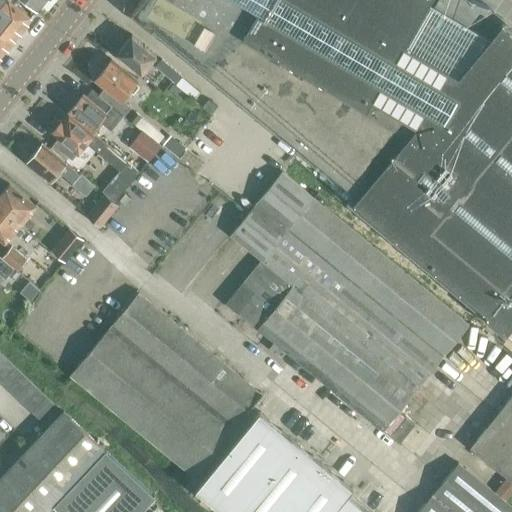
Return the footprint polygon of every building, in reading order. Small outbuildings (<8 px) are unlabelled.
[(0,0),(0,56),(31,18),(8,0),(0,0)] [(22,0),(37,11),(45,0),(22,0)] [(429,0),(142,0),(131,14),(150,31),(154,27),(357,196),(352,200),(488,314),(485,317),(505,333),(511,324),(511,32),(500,23),(488,37),(428,2),(429,0)] [(156,55),(132,34),(116,53),(141,73),(156,55)] [(161,58),(155,65),(175,83),(182,75),(161,58)] [(97,77),(95,79),(105,87),(99,94),(123,115),(130,107),(121,99),(136,80),(111,59),(104,68),(100,68),(96,73),(97,77)] [(99,122),(111,131),(123,115),(99,94),(92,88),(86,95),(83,93),(68,112),(91,131),(99,122)] [(53,130),(51,132),(77,153),(86,142),(120,170),(121,168),(132,177),(138,170),(69,113),(63,119),(62,118),(61,120),(57,120),(52,126),(53,130)] [(142,124),(129,140),(147,154),(160,138),(142,124)] [(26,162),(50,181),(58,171),(72,183),(79,174),(42,143),(26,162)] [(226,303),(274,341),(269,347),(280,357),(285,351),(382,429),(442,355),(468,323),(323,205),(327,200),(317,193),(313,197),(282,171),(230,235),(261,259),(226,303)] [(9,183),(0,193),(0,207),(20,225),(22,222),(30,229),(35,223),(27,216),(36,206),(9,183)] [(87,215),(100,226),(117,204),(104,194),(87,215)] [(20,225),(0,207),(0,239),(4,244),(14,232),(19,236),(23,231),(18,227),(20,225)] [(66,226),(47,249),(62,261),(81,238),(66,226)] [(2,257),(18,269),(27,259),(11,246),(2,257)] [(0,256),(0,274),(5,278),(14,268),(0,256)] [(29,281),(20,292),(30,301),(38,291),(40,289),(39,289),(29,281)] [(194,475),(262,393),(138,292),(70,374),(194,475)] [(0,362),(0,378),(14,364),(6,356),(0,362)] [(0,378),(0,381),(7,388),(22,372),(14,364),(0,378)] [(7,388),(15,395),(30,379),(22,372),(7,388)] [(15,395),(23,403),(38,387),(30,379),(15,395)] [(23,403),(31,411),(46,395),(38,387),(23,403)] [(46,395),(31,411),(39,418),(54,402),(46,395)] [(511,396),(472,445),(511,479),(511,396)] [(104,449),(64,411),(0,478),(0,511),(56,511),(51,507),(53,505),(104,449)] [(369,511),(348,494),(353,488),(259,411),(195,489),(222,511),(369,511)] [(104,449),(53,505),(60,511),(139,511),(155,496),(104,449)] [(417,511),(511,511),(511,506),(504,500),(511,490),(511,480),(507,477),(495,492),(458,462),(417,511)]
